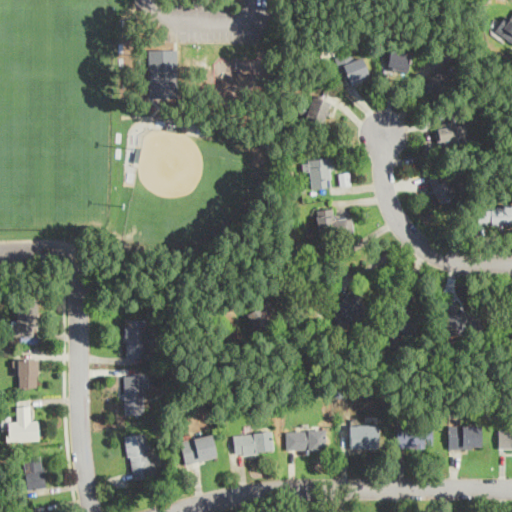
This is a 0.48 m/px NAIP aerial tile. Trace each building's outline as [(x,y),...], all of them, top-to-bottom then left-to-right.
[(495,30),(511,40),(511,14),(510,17),(505,14),(495,30)] [(149,97),(178,97),(177,48),(149,49),(149,97)] [(411,50),(390,48),(388,67),(409,69),(411,50)] [(354,58),(350,50),(335,57),(348,83),(370,72),(361,54),(354,58)] [(437,98),(454,89),(444,68),(426,78),(437,98)] [(331,101),(313,93),(309,104),(304,102),(299,113),(322,123),(331,101)] [(459,117),(434,126),(443,149),(468,140),(459,117)] [(302,159),(305,179),(312,178),(313,187),(335,184),(331,155),(302,159)] [(440,203),(458,193),(445,167),(427,177),(440,203)] [(511,205),(477,205),(477,225),(511,225),(511,205)] [(334,206),(316,208),(318,236),(355,232),(353,214),(335,216),(334,206)] [(356,328),(372,303),(349,288),(333,312),(356,328)] [(480,310),(455,310),(455,301),(443,301),(443,332),(480,332),(480,310)] [(247,312),(256,329),(274,320),(265,303),(247,312)] [(15,335),(35,335),(35,304),(15,304),(15,335)] [(388,326),(414,337),(421,319),(395,309),(388,326)] [(145,317),(125,317),(125,355),(145,355),(145,317)] [(18,357),(18,385),(37,385),(37,357),(18,357)] [(124,413),(144,413),(144,374),(124,374),(124,413)] [(38,439),(38,416),(29,416),(29,405),(17,405),(17,421),(7,421),(7,439),(38,439)] [(481,445),(481,424),(449,424),(449,445),(481,445)] [(375,427),(350,427),(350,447),(375,447),(375,427)] [(429,446),(429,427),(397,427),(397,446),(429,446)] [(285,428),(285,448),(325,448),(325,428),(285,428)] [(498,448),(511,447),(511,428),(498,429),(498,448)] [(235,454),(274,450),(272,429),(233,433),(235,454)] [(124,434),(131,478),(153,475),(147,430),(124,434)] [(184,461),(216,456),(213,434),(181,439),(184,461)] [(23,456),(26,488),(45,486),(42,454),(23,456)]
